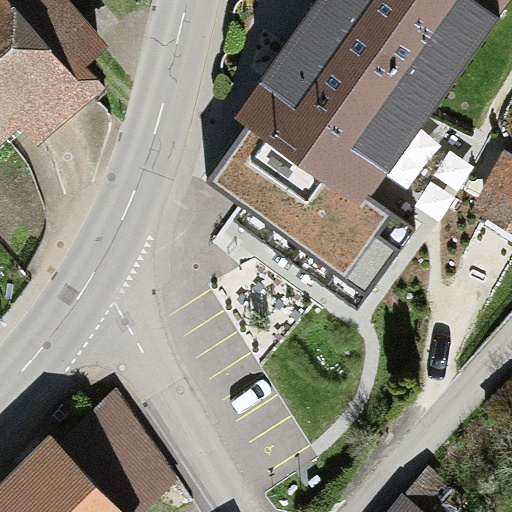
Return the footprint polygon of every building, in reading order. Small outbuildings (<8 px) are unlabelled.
[(0,0),(0,128),(14,117),(37,136),(86,90),(94,99),(105,90),(76,59),(98,40),(62,0),(0,0)] [(240,112),(247,117),(366,189),(501,0),(318,0),(305,19),(240,112)] [(416,224),(366,189),(247,117),(204,177),(259,217),(261,215),(277,227),(266,240),(356,306),(416,224)] [(511,161),(484,212),(511,228),(511,161)] [(485,405),(504,424),(511,416),(511,377),(511,378),(485,405)] [(137,511),(178,476),(119,387),(112,388),(57,442),(54,439),(0,492),(0,511),(137,511)] [(426,469),(405,494),(424,511),(463,511),(468,506),(426,469)] [(424,511),(405,494),(389,511),(424,511)]
